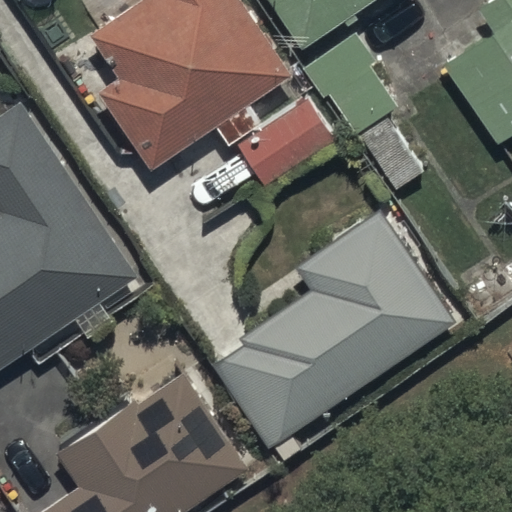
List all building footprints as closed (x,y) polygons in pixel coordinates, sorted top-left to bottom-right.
[(251,0),(119,0),(91,19),(121,63),(99,77),(153,158),(217,115),(228,132),(262,109),(250,91),(293,62),(251,0)] [(280,0),(304,34),(353,0),(280,0)] [(511,119),(511,0),(476,0),(491,21),(444,52),(495,130),(511,119)] [(377,49),(355,18),(305,55),(326,83),(331,80),(360,119),(398,91),(370,54),(377,49)] [(238,130),(264,173),(335,128),(308,85),(238,130)] [(128,269),(138,262),(23,86),(0,101),(0,359),(28,341),(39,357),(141,290),(128,269)] [(425,160),(387,106),(357,127),(395,181),(425,160)] [(267,437),(454,309),(379,199),(296,255),(312,278),(241,326),(246,334),(213,357),(267,437)] [(163,511),(249,454),(186,360),(138,393),(134,386),(59,436),(82,471),(29,507),(32,511),(163,511)]
